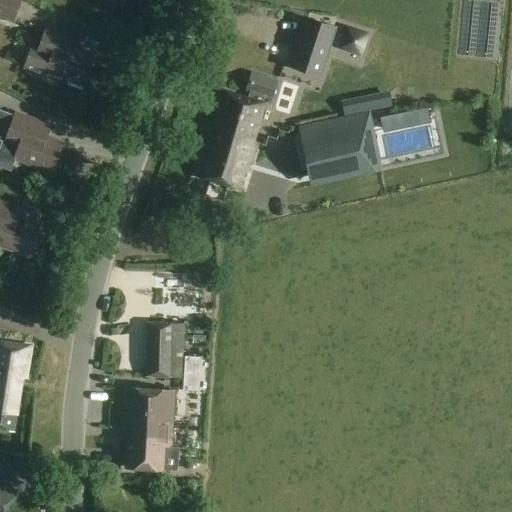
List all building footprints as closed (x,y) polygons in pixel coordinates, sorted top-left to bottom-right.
[(21,0),(0,0),(0,17),(13,22),(21,0)] [(337,28),(305,18),(289,68),(321,78),(337,28)] [(72,36),(46,27),(38,48),(31,46),(24,69),(44,76),(45,71),(68,79),(66,84),(81,90),(93,56),(68,47),(72,36)] [(226,92),(214,131),(216,131),(253,142),(253,141),(264,104),(226,92)] [(0,111),(0,141),(3,143),(0,150),(0,166),(12,171),(14,165),(16,159),(52,171),(62,143),(37,134),(41,123),(15,113),(14,117),(0,111)] [(385,182),(370,111),(298,126),(313,197),(385,182)] [(216,131),(214,131),(213,135),(206,133),(202,143),(207,144),(205,152),(203,151),(196,175),(243,190),(257,142),(253,141),(253,142),(216,131)] [(21,208),(0,200),(0,245),(32,257),(42,228),(17,219),(21,208)] [(185,324),(147,322),(144,376),(182,378),(185,324)] [(32,346),(0,341),(0,428),(14,430),(22,378),(27,378),(32,346)] [(175,391),(123,388),(121,428),(128,428),(126,467),(163,470),(165,446),(171,447),(175,391)] [(0,511),(4,511),(16,490),(0,482),(0,511)]
